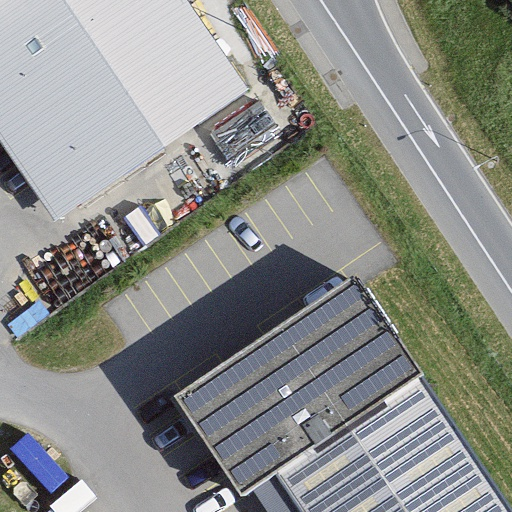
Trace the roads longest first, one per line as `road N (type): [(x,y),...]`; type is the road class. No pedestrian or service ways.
road 1 (unknown): [(57,406),(344,231)]
road 2 (motorway): [(347,7),(511,263)]
